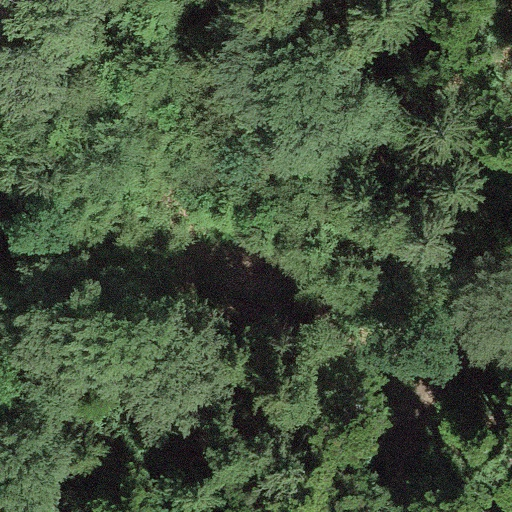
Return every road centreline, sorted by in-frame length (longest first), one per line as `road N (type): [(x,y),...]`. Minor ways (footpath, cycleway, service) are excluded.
road 1 (track): [(0,175),(35,0)]
road 2 (track): [(415,511),(477,411),(511,373)]
